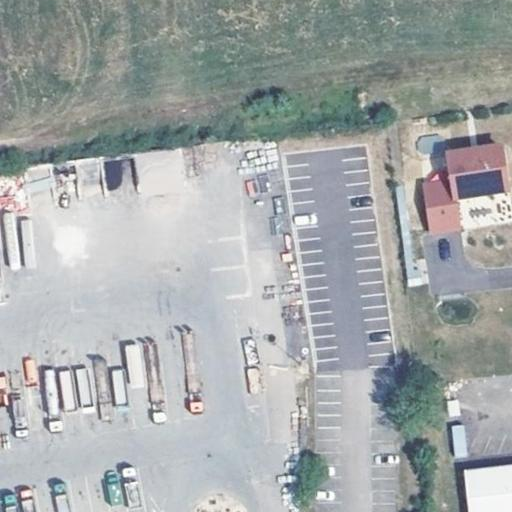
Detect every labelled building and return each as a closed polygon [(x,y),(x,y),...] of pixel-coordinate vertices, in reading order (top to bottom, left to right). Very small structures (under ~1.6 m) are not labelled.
[(462,229),(457,200),(511,192),(504,149),(487,152),(486,150),(467,153),(467,155),(450,157),(454,183),(426,187),(433,233),(462,229)] [(280,202),(288,275),(295,274),(297,284),(289,284),(292,307),(354,300),(348,246),(342,196),(280,202)] [(370,245),(348,246),(354,300),(377,297),(370,245)] [(288,275),(289,284),(297,284),(295,274),(288,275)] [(511,511),(511,466),(466,472),(471,511),(511,511)]
